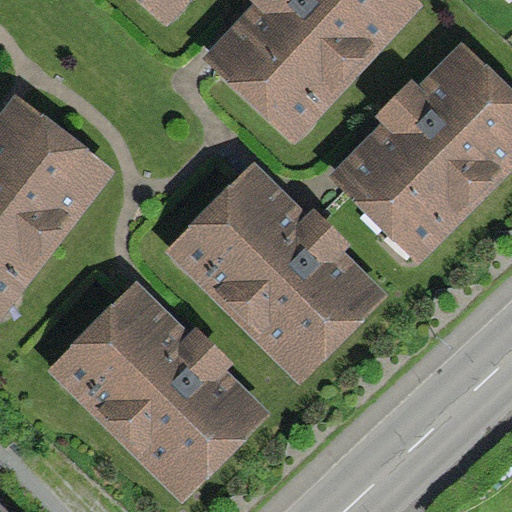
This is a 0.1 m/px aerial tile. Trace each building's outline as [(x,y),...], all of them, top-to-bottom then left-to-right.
[(400,11),(388,0),(251,0),(247,5),(258,15),(210,65),(260,112),(283,88),(306,110),(400,11)] [(511,150),(511,119),(453,61),(411,104),(402,95),(374,123),(384,133),(335,182),(364,210),(377,197),(422,241),(511,150)] [(96,174),(14,110),(0,128),(0,271),(12,281),(96,174)] [(290,371),(365,299),(323,256),(331,248),(304,219),(293,229),(245,180),(196,227),(219,251),(195,273),(290,371)] [(179,491),(254,419),(212,376),(220,368),(192,339),(182,350),(134,300),(84,347),(107,371),(84,393),(179,491)]
